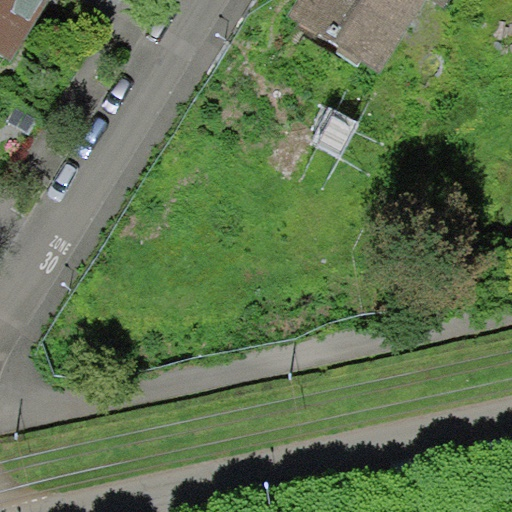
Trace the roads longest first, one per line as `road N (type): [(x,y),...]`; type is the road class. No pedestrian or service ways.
road 1 (residential): [(107,511),(511,422)]
road 2 (residential): [(0,304),(192,0)]
